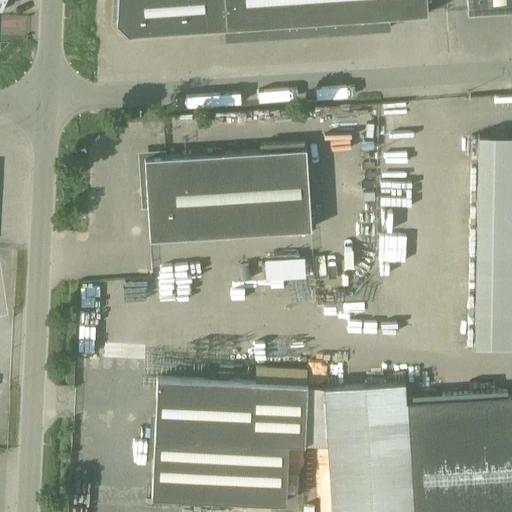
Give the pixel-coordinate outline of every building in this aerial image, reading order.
[(128,34),(226,27),(227,39),(389,28),(388,16),(427,13),(426,0),(117,0),(116,22),(128,34)] [(511,0),(466,0),(468,12),(511,9),(511,0)] [(311,229),(306,147),(144,157),(149,239),(311,229)] [(245,276),(257,276),(256,257),(244,258),(245,276)] [(304,443),(307,383),(157,376),(151,496),(285,502),(288,442),(304,443)] [(511,511),(511,393),(405,400),(404,381),(324,386),(331,511),(511,511)]
